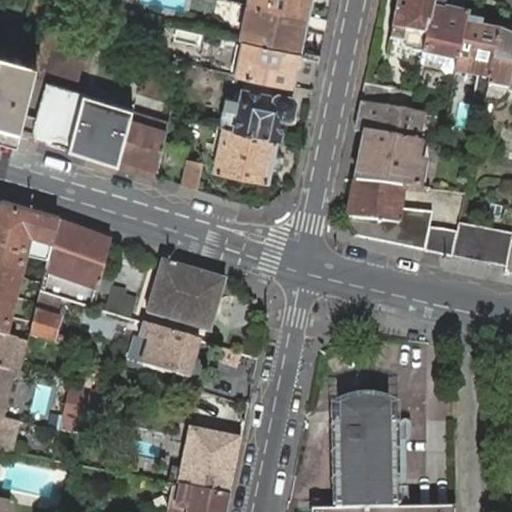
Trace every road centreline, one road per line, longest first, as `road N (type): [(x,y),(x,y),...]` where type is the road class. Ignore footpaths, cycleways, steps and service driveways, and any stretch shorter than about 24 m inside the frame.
road 1 (tertiary): [(0,172),(303,262)]
road 2 (residential): [(303,262),(357,0)]
road 3 (residential): [(253,511),(303,262)]
road 4 (tertiary): [(303,262),(511,311)]
